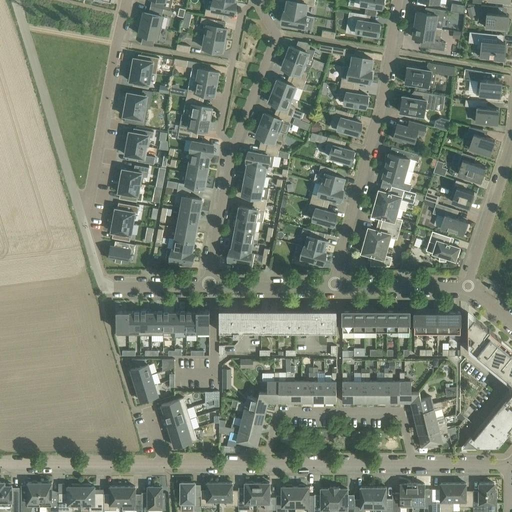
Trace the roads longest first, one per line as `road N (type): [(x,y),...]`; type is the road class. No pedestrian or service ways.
road 1 (residential): [(335,283),(381,107),(399,0)]
road 2 (residential): [(266,464),(0,464)]
road 3 (residential): [(82,218),(14,0)]
road 4 (residential): [(266,464),(275,419),(288,411),(397,413),(412,464)]
road 5 (residential): [(127,0),(82,218)]
road 6 (residential): [(208,287),(104,286),(82,218)]
road 7 (residential): [(259,2),(241,13),(219,135),(231,156)]
road 8 (residential): [(231,156),(277,37),(259,2)]
road 9 (residential): [(467,286),(511,141)]
road 10 (residential): [(412,464),(266,464)]
road 11 (residential): [(208,287),(231,156)]
road 12 (residential): [(467,286),(335,283)]
road 13 (residential): [(335,283),(208,287)]
